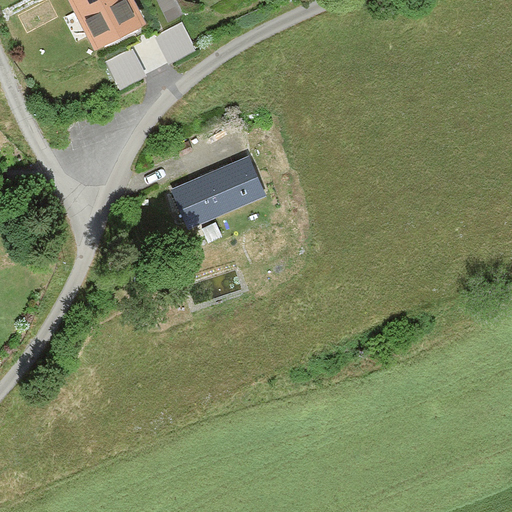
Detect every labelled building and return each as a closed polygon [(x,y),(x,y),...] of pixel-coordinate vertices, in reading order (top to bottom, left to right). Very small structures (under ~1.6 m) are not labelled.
[(136,0),(71,0),(95,46),(147,18),(136,0)] [(150,0),(159,22),(179,14),(172,0),(150,0)] [(171,57),(199,46),(188,19),(160,31),(171,57)] [(137,41),(147,69),(170,61),(160,33),(137,41)] [(123,84),(148,72),(135,45),(110,57),(123,84)] [(202,219),(260,194),(242,155),(161,190),(178,229),(185,226),(191,241),(209,233),(202,219)]
